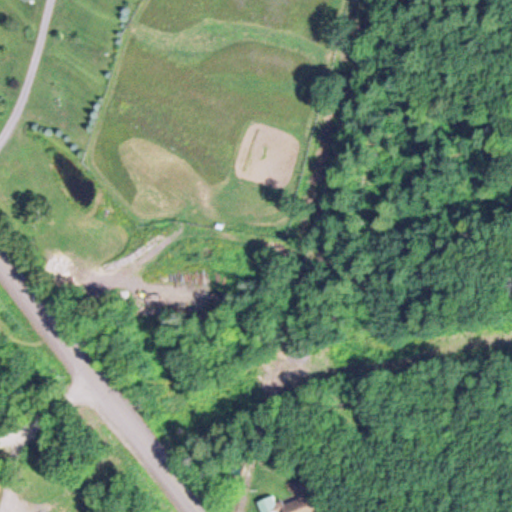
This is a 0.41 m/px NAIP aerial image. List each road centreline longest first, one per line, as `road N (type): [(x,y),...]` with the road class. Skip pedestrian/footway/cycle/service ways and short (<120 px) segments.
road 1 (residential): [(193,511),(0,270)]
road 2 (track): [(36,323),(199,227)]
